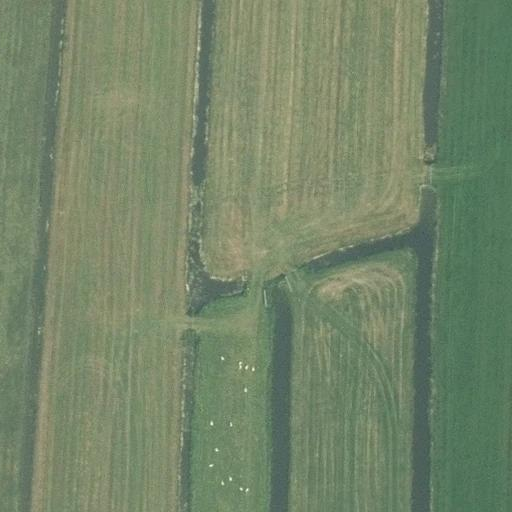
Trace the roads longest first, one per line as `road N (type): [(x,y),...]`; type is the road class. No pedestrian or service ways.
road 1 (track): [(268,0),(259,255),(425,180)]
road 2 (track): [(259,255),(250,306),(224,322),(164,326),(150,343),(144,511)]
road 3 (track): [(164,326),(174,114)]
